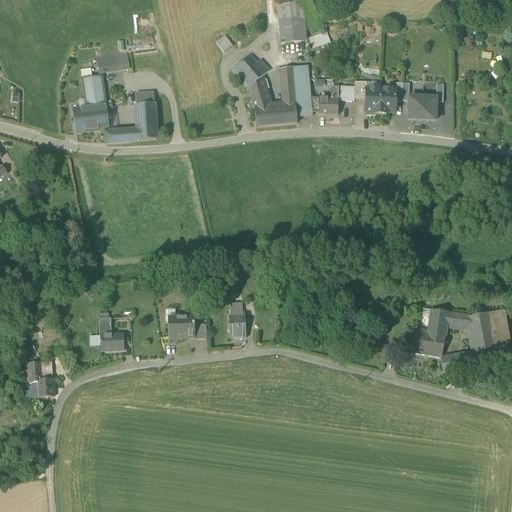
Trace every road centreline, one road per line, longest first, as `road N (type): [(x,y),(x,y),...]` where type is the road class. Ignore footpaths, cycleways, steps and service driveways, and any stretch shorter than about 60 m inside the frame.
road 1 (unclassified): [(53,511),(58,408),(79,381),(123,366),(277,352),(511,411)]
road 2 (residential): [(511,151),(322,131),(92,151),(0,130)]
